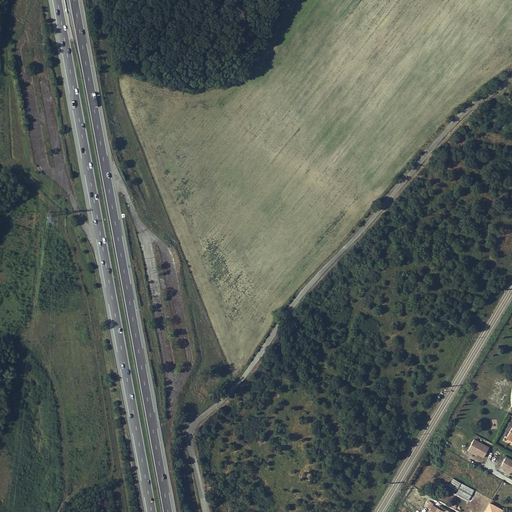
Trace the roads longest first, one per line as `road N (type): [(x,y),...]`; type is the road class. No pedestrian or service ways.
road 1 (unclassified): [(205,511),(191,427),(236,385),(298,297),(459,116),(511,76)]
road 2 (motorway): [(167,511),(73,0)]
road 3 (motorway): [(57,0),(151,511)]
road 4 (unknown): [(104,166),(132,191),(148,230),(169,240),(193,351),(174,377)]
road 5 (unknown): [(148,230),(174,377)]
